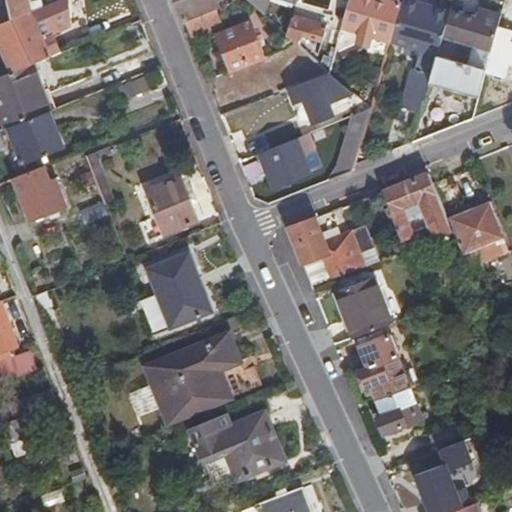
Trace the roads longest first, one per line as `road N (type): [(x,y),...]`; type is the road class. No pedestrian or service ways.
road 1 (residential): [(247,225),(379,511)]
road 2 (residential): [(110,511),(0,235)]
road 3 (residential): [(511,121),(247,225)]
road 4 (residential): [(156,0),(247,225)]
